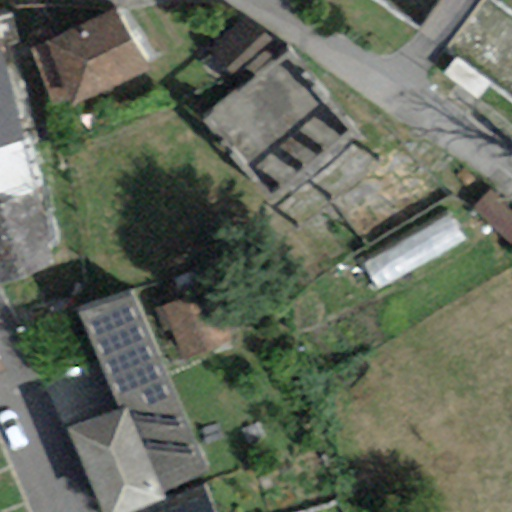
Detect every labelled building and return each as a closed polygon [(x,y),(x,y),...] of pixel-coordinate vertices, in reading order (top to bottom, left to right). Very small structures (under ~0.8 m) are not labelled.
[(115,0),(114,0),(29,42),(58,101),(144,59),(115,0)] [(277,41),(242,16),(208,45),(236,77),(277,41)] [(0,47),(0,285),(62,268),(0,47)] [(457,217),(371,255),(383,281),(469,243),(457,217)] [(113,404),(67,423),(103,511),(113,511),(137,503),(140,511),(215,511),(202,479),(168,493),(166,488),(211,469),(135,285),(75,310),(113,404)] [(209,290),(169,308),(192,360),(232,342),(209,290)]
